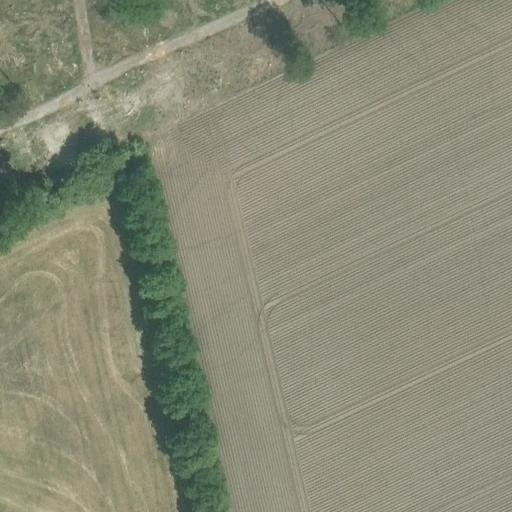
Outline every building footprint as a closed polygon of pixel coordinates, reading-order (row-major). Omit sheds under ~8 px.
[(385,0),(368,0),(375,11),(388,4),(385,0)] [(220,31),(207,37),(227,82),(240,76),(220,31)] [(207,37),(193,43),(214,88),(227,82),(207,37)] [(150,66),(137,72),(157,116),(170,110),(150,66)] [(137,72),(123,78),(144,122),(157,116),(137,72)] [(81,101),(68,107),(88,152),(101,146),(81,101)] [(68,107),(54,113),(75,158),(88,152),(68,107)] [(12,136),(0,141),(0,145),(19,187),(32,181),(12,136)] [(0,145),(0,180),(6,193),(19,187),(0,145)]
